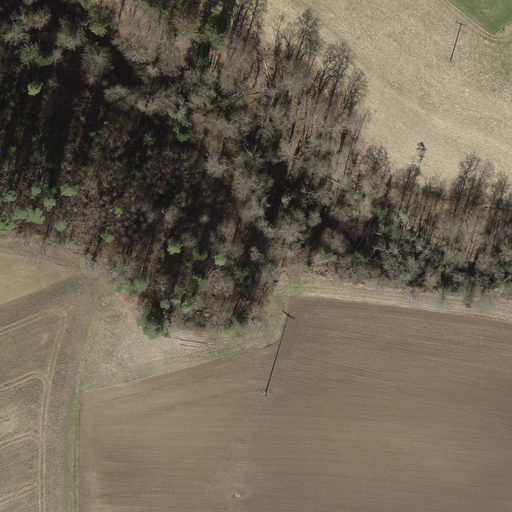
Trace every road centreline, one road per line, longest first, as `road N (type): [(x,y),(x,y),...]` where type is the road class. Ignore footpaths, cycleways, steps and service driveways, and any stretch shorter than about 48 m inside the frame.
road 1 (track): [(0,59),(26,62),(96,94),(208,158),(265,282)]
road 2 (track): [(97,285),(76,511)]
